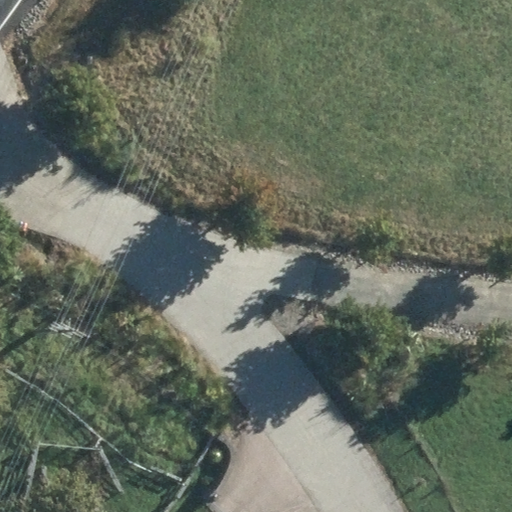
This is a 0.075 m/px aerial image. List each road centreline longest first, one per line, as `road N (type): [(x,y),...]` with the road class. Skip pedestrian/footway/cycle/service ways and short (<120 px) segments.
road 1 (unknown): [(196,279),(511,284)]
road 2 (unknown): [(196,279),(274,401),(247,467),(208,511)]
road 3 (unknown): [(0,171),(196,279)]
